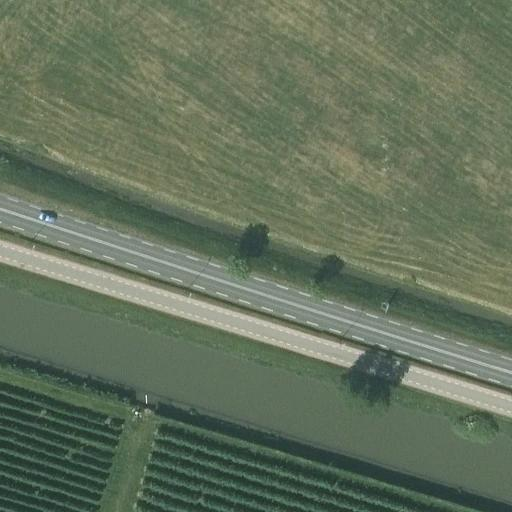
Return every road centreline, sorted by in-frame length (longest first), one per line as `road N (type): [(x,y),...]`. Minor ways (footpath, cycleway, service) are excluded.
road 1 (primary): [(511,371),(0,207)]
road 2 (unclassified): [(511,408),(0,252)]
